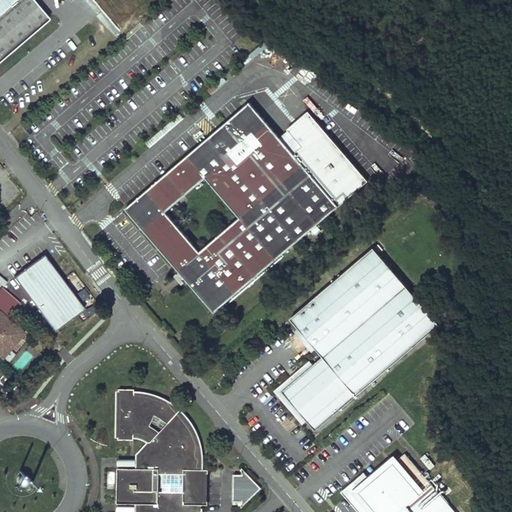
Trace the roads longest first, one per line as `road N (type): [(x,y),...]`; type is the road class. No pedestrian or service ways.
road 1 (unknown): [(95,204),(259,76),(310,99),(379,170)]
road 2 (residential): [(135,318),(300,511)]
road 3 (residential): [(135,318),(0,145)]
